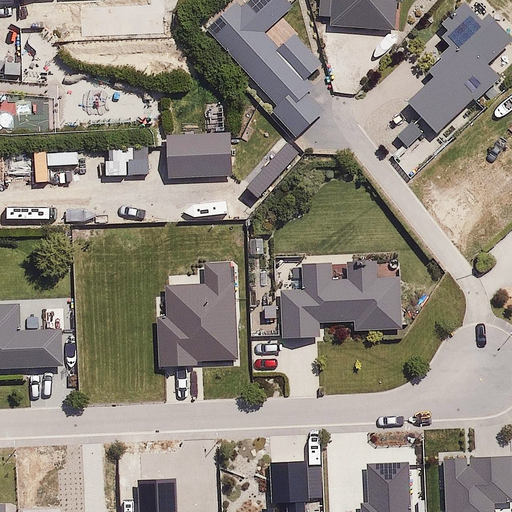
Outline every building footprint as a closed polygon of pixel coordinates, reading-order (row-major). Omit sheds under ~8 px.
[(276,0),(238,0),(205,28),(297,133),(326,109),(305,85),(324,68),(294,34),(279,48),(266,32),(288,13),(276,0)] [(399,0),(332,0),(330,26),(397,32),(399,0)] [(427,73),(400,98),(433,134),(498,76),(486,62),(508,43),(484,17),(479,21),(462,2),(431,29),(444,43),(419,65),(427,73)] [(227,133),(166,137),(169,181),(230,177),(227,133)] [(301,288),(280,289),(282,338),(322,337),(321,326),(398,323),(396,277),(373,278),(372,262),(345,263),(345,277),(330,277),(329,264),(300,265),(301,288)] [(0,368),(57,366),(56,328),(16,330),(14,303),(0,303),(0,368)] [(511,492),(510,455),(442,459),(444,511),(492,511),(492,502),(511,501),(511,492)] [(306,511),(305,462),(268,463),(270,511),(306,511)] [(408,511),(405,464),(365,467),(368,511),(408,511)]
